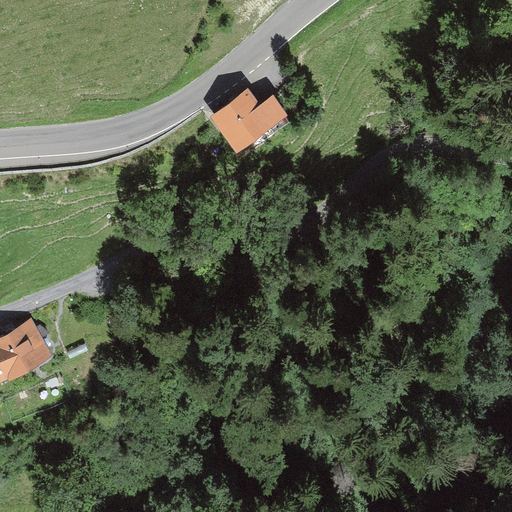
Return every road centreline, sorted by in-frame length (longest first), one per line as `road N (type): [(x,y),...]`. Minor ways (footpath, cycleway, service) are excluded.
road 1 (residential): [(0,312),(160,234),(265,238),(306,220),(376,162),(412,146),(511,160)]
road 2 (tertiary): [(0,142),(95,136),(155,117),(225,74),(313,0)]
